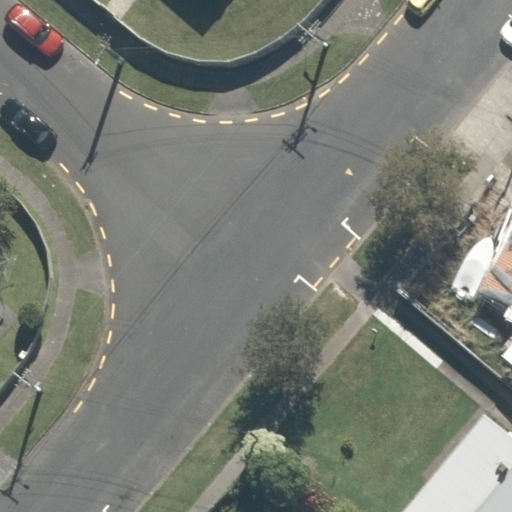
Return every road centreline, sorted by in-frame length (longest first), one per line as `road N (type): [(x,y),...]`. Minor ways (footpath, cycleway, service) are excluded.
road 1 (unclassified): [(476,0),(241,269)]
road 2 (residential): [(241,269),(0,58)]
road 3 (unclassified): [(241,269),(49,511)]
